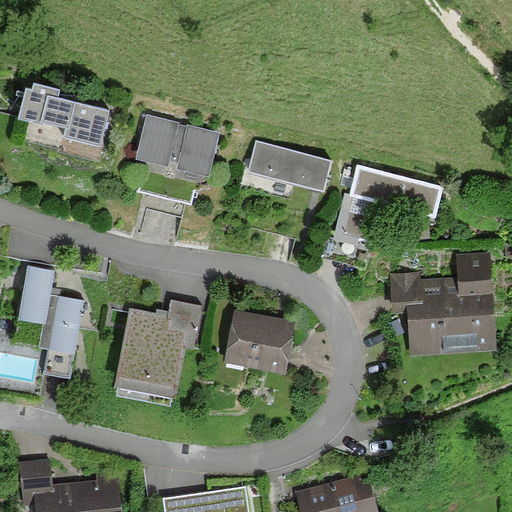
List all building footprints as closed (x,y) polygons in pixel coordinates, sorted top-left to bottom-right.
[(28,90),(21,117),(66,129),(64,138),(100,148),(109,113),(56,98),(59,90),(36,84),(34,91),(28,90)] [(147,113),(135,158),(169,167),(171,159),(179,162),(177,168),(208,176),(220,132),(187,124),(187,126),(180,124),(180,122),(147,113)] [(256,141),(248,172),(324,191),(331,161),(256,141)] [(444,187),(358,166),(351,194),(347,193),(335,242),(376,252),(386,209),(436,221),(444,187)] [(405,308),(408,352),(496,347),(490,254),(458,256),(460,280),(421,282),(420,272),(392,273),(394,308),(405,308)] [(29,267),(15,343),(48,349),(44,371),(71,376),(84,301),(60,297),(61,291),(51,289),(54,271),(29,267)] [(131,309),(115,387),(119,388),(118,396),(170,406),(172,399),(176,400),(187,347),(196,349),(205,305),(171,298),(169,310),(157,308),(156,314),(131,309)] [(236,310),(226,363),(284,375),(295,322),(236,310)] [(36,504),(36,511),(120,511),(117,474),(100,476),(101,483),(51,488),(47,460),(18,463),(22,506),(36,504)] [(296,491),(301,511),(377,511),(368,473),(296,491)] [(164,499),(166,511),(248,511),(245,488),(164,499)]
